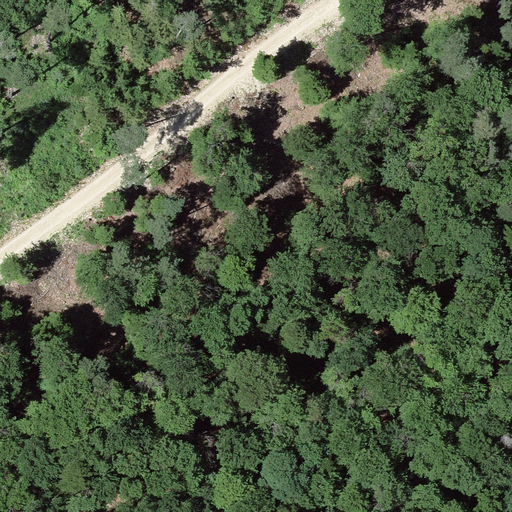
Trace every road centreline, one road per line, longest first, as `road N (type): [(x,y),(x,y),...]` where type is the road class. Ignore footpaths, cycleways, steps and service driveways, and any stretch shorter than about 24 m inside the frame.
road 1 (track): [(92,511),(511,354)]
road 2 (track): [(339,0),(278,41),(62,224),(0,262)]
